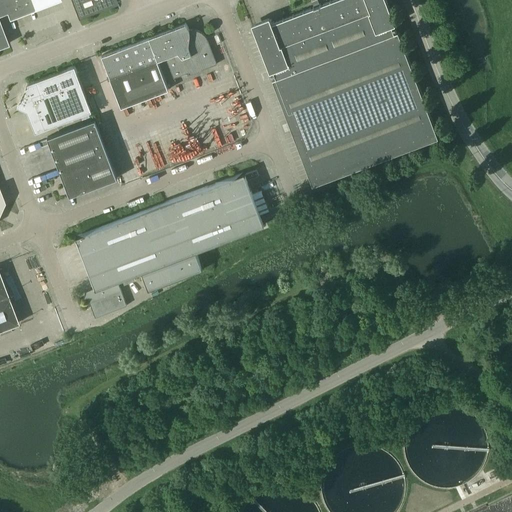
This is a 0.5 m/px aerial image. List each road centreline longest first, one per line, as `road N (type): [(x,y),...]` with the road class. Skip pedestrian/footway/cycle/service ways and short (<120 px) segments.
road 1 (unclassified): [(96,511),(159,468),(511,290)]
road 2 (unclassified): [(38,228),(270,140)]
road 3 (unclassified): [(409,0),(457,114),(511,189)]
road 4 (unclassified): [(0,70),(144,15)]
road 5 (unclassified): [(270,140),(217,0)]
